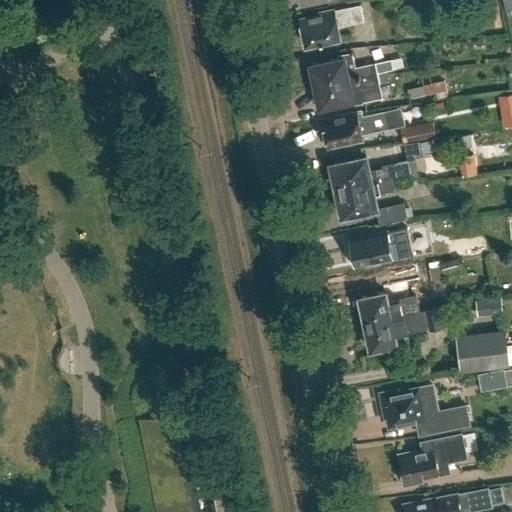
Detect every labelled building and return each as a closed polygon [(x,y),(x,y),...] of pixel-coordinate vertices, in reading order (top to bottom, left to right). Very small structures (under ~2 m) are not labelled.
[(364,19),(361,3),(335,8),(335,7),(320,10),(321,13),(301,17),(306,44),(340,36),(338,25),(364,19)] [(315,85),(378,72),(392,69),(389,59),(355,66),(351,51),(338,54),(339,58),(311,64),(315,85)] [(378,72),(315,85),(320,107),(348,101),(349,105),(363,102),(361,93),(353,95),(352,89),(380,83),(378,72)] [(446,95),(442,79),(422,84),(424,93),(432,91),(434,98),(446,95)] [(389,127),(385,110),(363,114),(362,110),(322,119),(328,145),(346,141),(349,142),(364,139),(363,133),(389,127)] [(403,142),(410,141),(436,136),(432,115),(400,122),(403,142)] [(461,144),(508,141),(507,127),(460,129),(461,144)] [(332,163),(337,188),(394,177),(392,164),(369,169),(366,156),(332,163)] [(397,190),(394,177),(337,188),(342,214),(377,207),(374,194),(397,190)] [(407,241),(404,227),(387,231),(387,230),(350,237),(353,249),(356,264),(392,256),(390,245),(407,241)] [(464,268),(461,257),(440,262),(440,259),(429,262),(430,268),(419,271),(421,282),(443,277),(443,274),(464,268)] [(366,323),(419,311),(416,295),(388,301),(386,291),(360,297),(366,323)] [(488,299),(490,314),(502,312),(500,297),(488,299)] [(441,306),(419,311),(366,323),(371,348),(396,343),(396,346),(408,343),(406,332),(428,327),(429,329),(445,325),(441,306)] [(460,372),(510,366),(504,329),(456,335),(460,372)] [(417,420),(420,434),(470,423),(466,404),(442,409),(442,411),(438,412),(432,384),(419,387),(418,386),(383,394),(385,404),(383,405),(386,418),(388,418),(390,426),(417,420)] [(216,511),(197,409),(159,416),(140,419),(142,427),(144,437),(157,511),(216,511)] [(436,475),(440,474),(449,472),(446,461),(466,457),(461,433),(451,435),(432,439),(422,441),(424,450),(400,455),(403,470),(401,470),(399,471),(399,472),(398,474),(398,476),(399,478),(399,479),(401,480),(403,481),(405,481),(425,477),(434,478),(436,475)] [(442,511),(461,508),(457,492),(437,496),(424,498),(424,500),(408,504),(410,511),(409,511),(442,511)]
